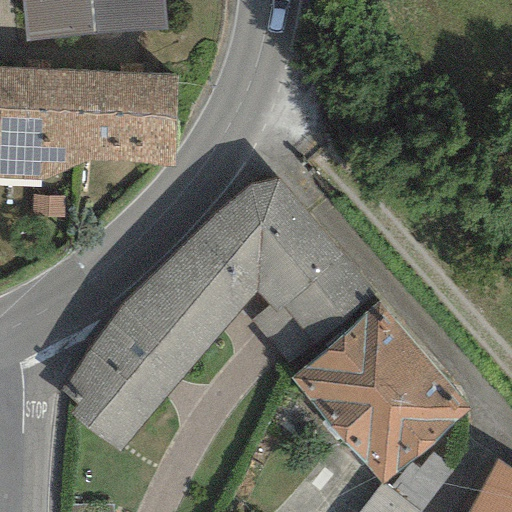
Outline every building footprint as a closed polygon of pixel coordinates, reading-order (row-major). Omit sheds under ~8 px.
[(21,0),(26,51),(167,39),(163,0),(21,0)] [(0,74),(0,184),(49,188),(83,170),(172,173),(173,87),(0,74)] [(123,306),(66,397),(119,458),(247,309),(286,362),(366,300),(278,185),(248,192),(123,306)] [(379,315),(293,392),(383,492),(469,415),(379,315)] [(511,511),(511,481),(495,469),(473,511),(511,511)]
